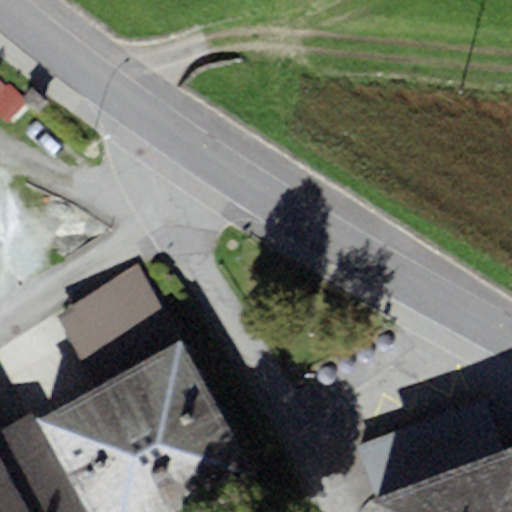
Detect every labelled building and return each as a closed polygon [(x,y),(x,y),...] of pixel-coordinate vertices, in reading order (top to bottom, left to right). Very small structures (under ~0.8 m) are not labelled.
[(99,389),(186,343),(142,265),(59,315),(99,389)] [(99,389),(35,423),(84,511),(211,511),(262,485),(186,343),(99,389)] [(0,432),(0,459),(28,511),(84,511),(35,423),(30,416),(0,432)] [(511,511),(511,451),(370,503),(372,511),(511,511)] [(0,511),(28,511),(0,459),(0,511)]
